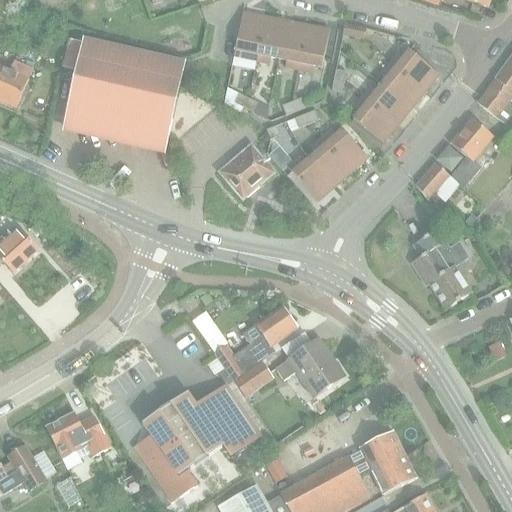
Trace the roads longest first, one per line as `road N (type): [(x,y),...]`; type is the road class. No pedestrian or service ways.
road 1 (secondary): [(355,223),(468,89),(489,48)]
road 2 (secondary): [(0,403),(101,339),(140,296)]
road 3 (secondary): [(511,498),(421,349)]
road 4 (secondary): [(153,225),(0,158)]
road 5 (residential): [(489,48),(456,28),(334,0)]
road 6 (residential): [(401,371),(485,511)]
